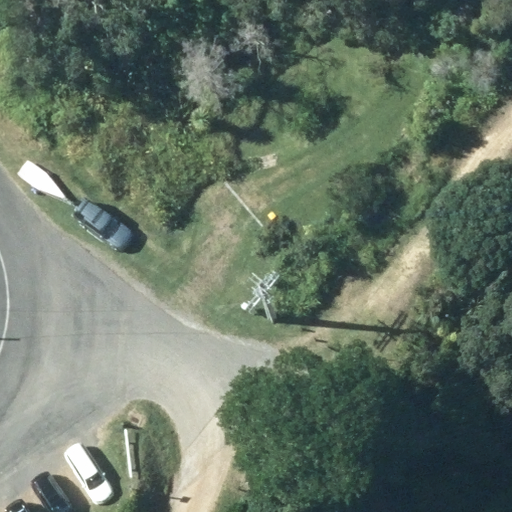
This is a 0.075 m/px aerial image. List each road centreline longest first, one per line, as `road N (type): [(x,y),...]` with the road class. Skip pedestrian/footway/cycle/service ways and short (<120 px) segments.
road 1 (track): [(7,354),(209,375),(371,292),(511,108)]
road 2 (track): [(7,354),(164,396),(216,432),(185,511)]
